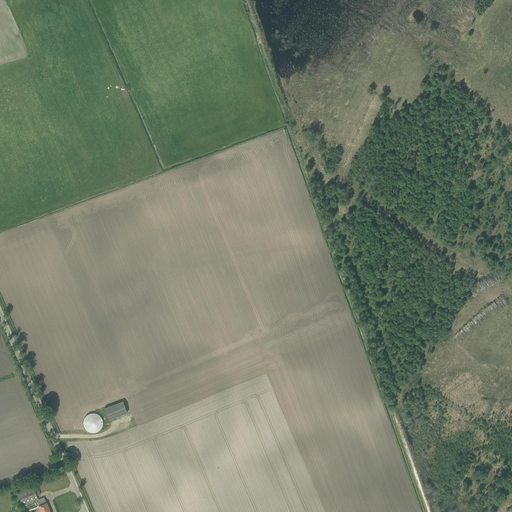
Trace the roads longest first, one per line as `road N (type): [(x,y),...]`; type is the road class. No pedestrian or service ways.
road 1 (track): [(429,511),(396,405),(472,296),(503,288)]
road 2 (unclassified): [(85,511),(0,314)]
